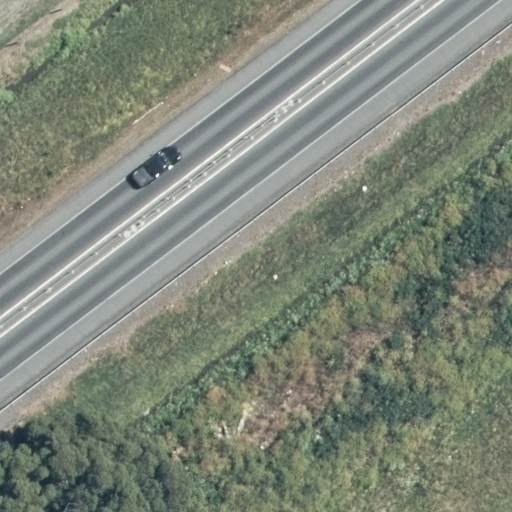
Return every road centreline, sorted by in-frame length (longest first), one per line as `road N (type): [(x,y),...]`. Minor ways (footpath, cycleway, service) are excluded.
road 1 (trunk): [(478,0),(0,366)]
road 2 (trunk): [(0,288),(378,0)]
